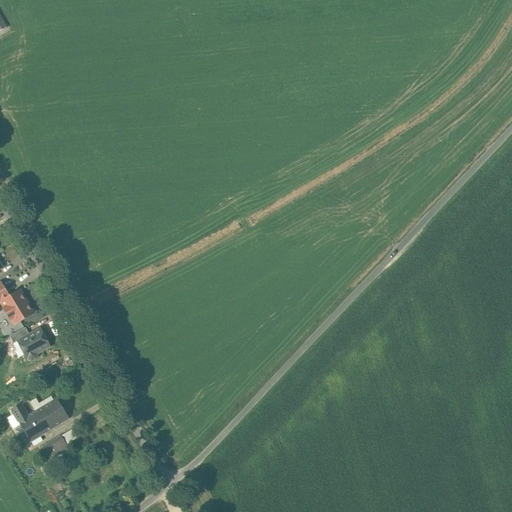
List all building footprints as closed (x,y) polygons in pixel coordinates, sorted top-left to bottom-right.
[(0,283),(0,282),(0,301),(1,301),(1,302),(9,298),(0,283)] [(9,298),(1,302),(5,308),(3,309),(9,320),(11,319),(15,324),(33,313),(20,291),(9,298)] [(7,337),(15,330),(10,323),(2,330),(7,337)] [(25,328),(9,336),(13,344),(20,340),(29,335),(25,328)] [(29,335),(20,340),(13,344),(12,347),(18,358),(24,355),(27,359),(31,361),(36,358),(37,354),(50,347),(40,329),(29,335)] [(57,400),(28,417),(21,405),(12,410),(30,441),(68,419),(57,400)] [(61,436),(34,452),(39,460),(57,448),(60,453),(68,448),(61,436)]
